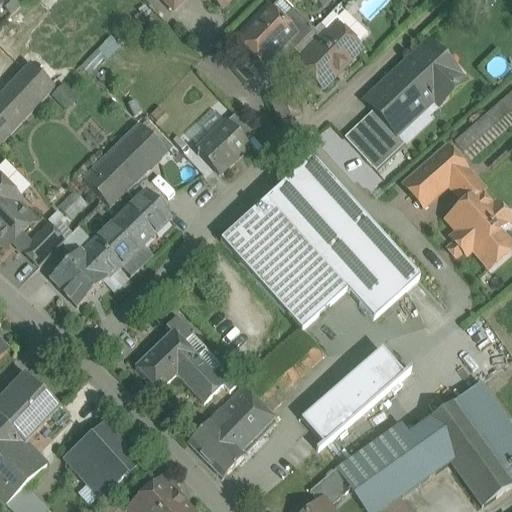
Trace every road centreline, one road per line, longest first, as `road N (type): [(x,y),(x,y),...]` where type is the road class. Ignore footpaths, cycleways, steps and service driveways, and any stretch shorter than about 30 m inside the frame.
road 1 (residential): [(283,148),(204,221),(181,265),(78,359)]
road 2 (residential): [(447,0),(283,148)]
road 3 (residential): [(228,511),(78,359)]
